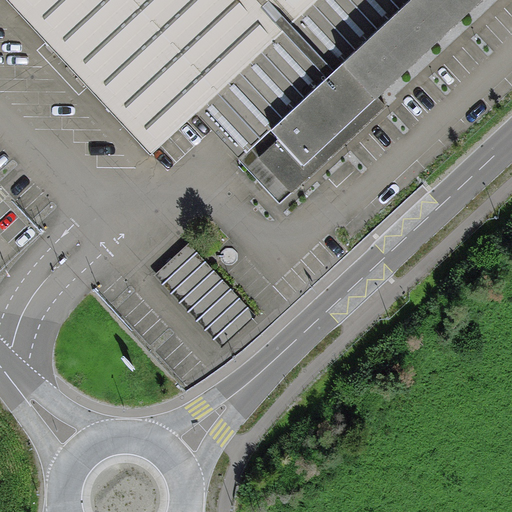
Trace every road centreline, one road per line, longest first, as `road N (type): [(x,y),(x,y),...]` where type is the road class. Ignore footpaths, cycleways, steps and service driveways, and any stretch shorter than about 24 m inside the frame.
road 1 (tertiary): [(511,142),(170,452)]
road 2 (unknown): [(192,171),(371,0)]
road 3 (unclassified): [(86,450),(0,365)]
